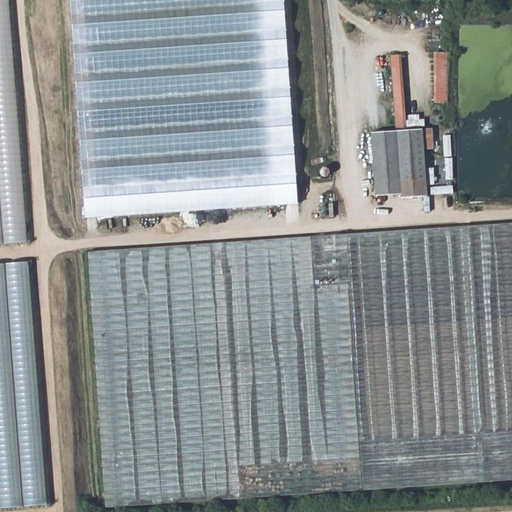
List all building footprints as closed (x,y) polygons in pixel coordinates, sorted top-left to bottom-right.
[(0,0),(0,249),(27,248),(13,0),(0,0)] [(74,0),(86,217),(300,206),(288,0),(74,0)] [(450,103),(452,53),(438,52),(437,103),(450,103)] [(432,127),(395,130),(369,132),(374,196),(401,195),(401,197),(426,195),(423,148),(433,148),(432,127)] [(360,488),(511,479),(511,225),(92,249),(97,352),(134,278),(140,281),(141,292),(226,261),(283,258),(296,253),(348,278),(328,285),(333,299),(355,291),(362,295),(393,381),(396,380),(394,385),(419,397),(434,367),(435,384),(439,384),(439,372),(461,370),(462,384),(471,364),(475,420),(357,427),(360,488)] [(34,263),(0,265),(0,509),(47,507),(34,263)] [(103,414),(108,507),(190,503),(185,492),(185,489),(182,481),(181,477),(175,477),(174,455),(172,455),(167,442),(167,445),(157,445),(157,440),(153,431),(145,434),(146,455),(137,433),(137,428),(118,429),(117,417),(110,417),(107,412),(103,414)]
